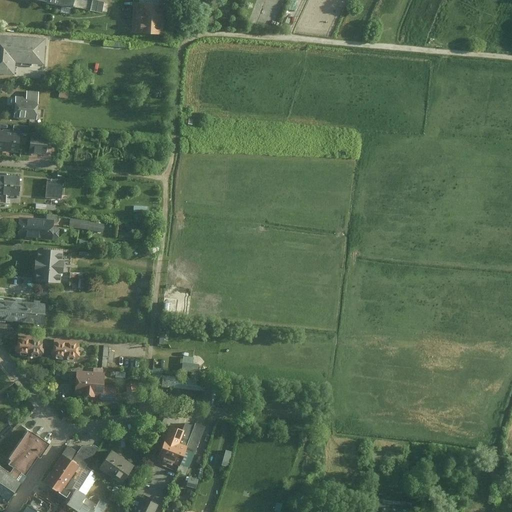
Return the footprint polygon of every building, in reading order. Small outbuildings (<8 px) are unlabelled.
[(49,0),(101,11),(104,0),(102,0),(49,0)] [(163,33),(165,2),(135,1),(133,31),(163,33)] [(0,36),(0,71),(14,72),(14,63),(44,65),(45,39),(0,36)] [(27,91),(26,96),(17,95),(15,116),(37,119),(40,92),(27,91)] [(0,149),(21,150),(21,132),(15,131),(0,130),(0,149)] [(32,132),(31,151),(48,152),(49,133),(32,132)] [(0,190),(20,191),(20,174),(0,174),(0,190)] [(62,179),(47,178),(46,196),(62,197),(62,179)] [(89,220),(72,217),(71,226),(88,228),(89,221),(89,220)] [(21,237),(53,238),(54,220),(21,219),(21,237)] [(104,223),(89,221),(88,228),(103,230),(104,223)] [(40,269),(39,278),(61,280),(63,248),(40,246),(39,256),(35,256),(34,268),(40,269)] [(71,271),(71,287),(82,287),(83,271),(71,271)] [(23,300),(0,298),(0,318),(22,320),(23,300)] [(50,301),(23,300),(22,320),(49,321),(50,301)] [(31,335),(17,334),(16,352),(29,353),(31,335)] [(44,336),(31,335),(29,353),(43,354),(44,336)] [(197,345),(198,337),(190,336),(188,344),(197,345)] [(68,339),(55,338),(54,355),(66,356),(68,339)] [(80,340),(68,339),(66,356),(79,357),(80,340)] [(199,371),(200,363),(194,362),(195,356),(184,355),(183,370),(199,371)] [(106,371),(76,369),(75,392),(102,394),(102,398),(118,400),(119,386),(105,385),(106,371)] [(207,399),(209,379),(161,375),(160,387),(200,391),(199,399),(205,399),(205,405),(210,406),(211,399),(207,399)] [(128,391),(138,390),(137,380),(126,381),(128,391)] [(0,424),(0,441),(17,426),(9,417),(0,424)] [(187,429),(182,441),(193,445),(202,448),(211,425),(191,418),(187,429)] [(172,423),(160,456),(185,466),(193,445),(182,441),(187,429),(172,423)] [(30,425),(5,458),(28,474),(52,442),(30,425)] [(70,446),(45,479),(67,495),(73,488),(92,463),(70,446)] [(112,449),(101,467),(125,482),(136,464),(112,449)] [(224,460),(216,458),(214,468),(222,470),(224,460)] [(17,484),(0,473),(0,505),(2,507),(17,484)] [(199,478),(190,476),(187,485),(197,487),(199,478)] [(67,495),(61,503),(77,511),(103,511),(108,501),(100,498),(94,507),(79,499),(83,492),(73,488),(67,495)] [(143,496),(135,511),(154,511),(158,503),(143,496)] [(35,497),(25,511),(48,511),(53,504),(46,500),(44,503),(35,497)] [(411,511),(412,501),(377,500),(376,511),(411,511)]
